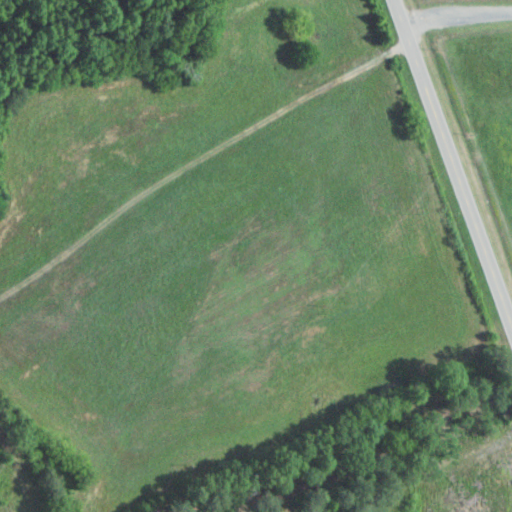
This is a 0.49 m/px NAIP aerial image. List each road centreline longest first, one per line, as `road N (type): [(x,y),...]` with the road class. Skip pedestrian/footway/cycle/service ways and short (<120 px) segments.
road 1 (primary): [(511,320),(396,0)]
road 2 (residential): [(314,511),(511,405)]
